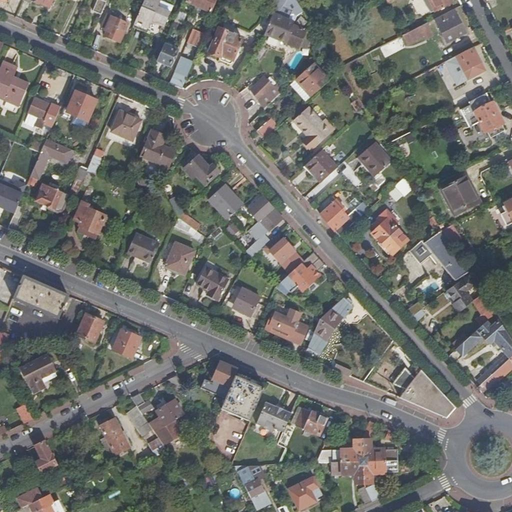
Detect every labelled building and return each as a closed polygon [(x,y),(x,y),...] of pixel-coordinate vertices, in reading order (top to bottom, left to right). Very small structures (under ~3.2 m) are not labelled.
[(97,0),(93,11),(100,15),(106,0),(97,0)] [(156,0),(143,0),(134,24),(147,29),(149,24),(150,21),(154,23),(157,22),(165,25),(170,14),(157,9),(160,1),(156,0)] [(211,11),(215,0),(188,0),(188,2),(211,11)] [(273,16),(264,37),(296,51),(298,51),(299,47),(304,34),(293,26),(297,16),(304,13),(295,0),(288,0),(277,17),(273,16)] [(434,12),(435,13),(451,5),(448,0),(421,0),(422,1),(424,6),(427,10),(431,14),(434,12)] [(173,6),(160,1),(157,9),(170,14),(173,6)] [(465,34),(452,10),(433,20),(445,44),(465,34)] [(103,24),(108,27),(104,37),(120,43),(127,25),(106,16),(103,24)] [(163,29),(165,25),(157,22),(154,23),(150,21),(149,24),(154,26),(155,26),(163,29)] [(418,28),(422,37),(424,40),(431,36),(425,24),(418,28)] [(418,28),(402,36),(406,45),(422,37),(418,28)] [(210,54),(220,58),(221,57),(234,62),(243,40),(220,30),(210,54)] [(157,61),(170,67),(177,50),(164,44),(157,61)] [(459,62),(453,65),(459,76),(465,73),(468,79),(485,71),(473,48),(456,57),(459,62)] [(456,57),(451,60),(453,65),(459,62),(456,57)] [(182,89),(193,63),(181,58),(171,84),(182,89)] [(359,66),(356,60),(339,68),(341,72),(343,75),(359,66)] [(3,62),(2,65),(16,71),(18,68),(3,62)] [(16,71),(2,65),(0,68),(0,99),(19,108),(28,88),(12,81),(14,78),(16,71)] [(308,102),(329,82),(315,66),(293,85),(308,102)] [(12,81),(28,88),(29,85),(14,78),(12,81)] [(263,111),(284,92),(276,82),(274,84),(270,80),(268,81),(264,78),(251,90),(254,95),(253,100),(263,111)] [(474,90),(478,98),(494,90),(490,81),(474,90)] [(308,102),(293,85),(288,89),(293,94),(292,96),(302,106),(308,102)] [(75,93),(66,115),(87,123),(96,102),(75,93)] [(34,122),(51,129),(59,109),(51,105),(50,107),(34,101),(28,114),(36,118),(34,122)] [(327,128),(323,124),(309,108),(294,121),(307,136),(302,141),(310,151),(334,130),(330,126),(327,128)] [(507,137),(509,136),(499,114),(497,115),(494,109),(486,113),(490,119),(480,124),(491,145),(494,144),(497,150),(510,143),(507,137)] [(111,133),(132,142),(140,122),(120,112),(111,133)] [(264,141),(275,131),(268,122),(257,132),(264,141)] [(391,137),(394,143),(401,139),(413,133),(410,127),(391,137)] [(152,131),(141,157),(168,169),(176,153),(161,147),(166,137),(152,131)] [(0,143),(11,148),(13,142),(1,137),(0,140),(0,143)] [(388,146),(392,153),(405,146),(401,139),(394,143),(388,146)] [(40,154),(31,176),(39,179),(49,156),(67,163),(72,151),(46,140),(40,154)] [(374,179),(391,164),(375,145),(357,160),(374,179)] [(304,167),(320,184),(336,169),(321,152),(304,167)] [(183,170),(192,180),(197,176),(205,185),(218,173),(211,165),(208,168),(205,165),(203,166),(196,158),(183,170)] [(408,176),(394,188),(403,198),(415,188),(408,176)] [(33,187),(36,180),(30,177),(27,184),(33,187)] [(441,191),(450,208),(452,207),(457,216),(480,204),(467,177),(441,191)] [(42,184),(35,201),(45,205),(46,208),(57,212),(60,211),(62,212),(69,196),(42,184)] [(223,185),(211,195),(216,201),(218,199),(230,212),(240,203),(223,185)] [(14,214),(18,205),(0,196),(0,213),(9,218),(10,214),(13,216),(14,214)] [(178,219),(183,215),(175,198),(169,201),(178,219)] [(282,219),(262,198),(247,211),(267,233),(282,219)] [(101,224),(105,216),(87,208),(88,205),(81,202),(73,220),(81,224),(80,226),(97,234),(101,224)] [(333,203),(319,216),(338,237),(352,224),(333,203)] [(13,216),(8,229),(15,232),(21,217),(14,214),(13,216)] [(190,228),(196,232),(199,228),(183,215),(178,219),(178,220),(190,228)] [(390,254),(391,256),(407,242),(396,228),(397,227),(392,221),(391,222),(387,218),(380,223),(382,226),(373,234),(379,241),(378,242),(387,254),(390,254)] [(439,226),(434,218),(429,222),(435,230),(439,226)] [(190,228),(178,220),(175,228),(188,233),(190,228)] [(97,234),(80,226),(78,232),(95,239),(97,234)] [(460,259),(443,231),(424,245),(421,242),(407,254),(418,268),(433,256),(454,282),(469,273),(460,259)] [(152,264),(161,245),(136,234),(128,254),(152,264)] [(250,255),(253,258),(265,247),(272,241),(268,236),(253,250),(255,251),(250,255)] [(281,242),(276,237),(272,241),(265,247),(270,252),(269,253),(281,265),(294,254),(290,250),(290,248),(283,240),(281,242)] [(175,244),(165,267),(184,276),(195,252),(175,244)] [(313,253),(287,277),(281,284),(289,295),(290,294),(297,288),(301,293),(303,292),(319,277),(316,273),(324,265),(313,253)] [(183,279),(184,276),(165,267),(163,271),(183,279)] [(207,296),(218,302),(230,281),(206,268),(197,285),(209,291),(207,296)] [(23,277),(4,269),(0,279),(0,284),(17,292),(23,277)] [(278,281),(281,284),(287,277),(285,275),(278,281)] [(457,301),(454,304),(452,306),(459,314),(472,303),(474,302),(469,295),(470,291),(478,287),(470,275),(449,290),(457,301)] [(17,292),(14,300),(58,319),(68,297),(23,277),(17,292)] [(259,297),(241,289),(233,307),(243,311),(242,314),(250,317),(250,316),(258,319),(264,307),(256,303),(259,297)] [(449,290),(445,293),(454,304),(457,301),(449,290)] [(495,315),(483,296),(474,302),(484,318),(487,323),(495,315)] [(345,302),(343,299),(319,321),(307,350),(319,355),(325,342),(322,337),(327,331),(328,332),(331,327),(330,326),(334,321),(338,321),(350,311),(348,309),(352,306),(347,300),(345,302)] [(406,311),(411,316),(420,310),(424,307),(419,301),(406,311)] [(420,310),(411,316),(415,321),(424,315),(420,310)] [(290,341),(301,346),(308,329),(298,324),(301,316),(291,311),(289,315),(286,314),(284,319),(273,314),(266,331),(277,335),(279,330),(283,332),(283,333),(291,337),(290,341)] [(86,316),(78,336),(96,344),(105,324),(86,316)] [(478,322),(481,327),(486,323),(487,323),(484,318),(478,322)] [(511,357),(511,341),(499,322),(489,327),(486,323),(481,327),(466,340),(455,350),(461,357),(482,338),(488,345),(494,341),(506,356),(482,377),(485,380),(508,360),(511,358),(511,357)] [(141,339),(122,331),(113,351),(133,359),(141,339)] [(9,336),(0,332),(0,345),(5,345),(9,336)] [(454,351),(455,350),(466,340),(463,336),(450,346),(454,351)] [(47,389),(42,380),(57,373),(48,355),(20,369),(29,387),(30,387),(34,395),(47,389)] [(511,367),(511,364),(508,360),(485,380),(476,388),(481,393),(495,381),(495,382),(511,367)] [(223,386),(229,389),(235,377),(238,370),(221,363),(212,381),(219,384),(218,386),(222,388),(223,386)] [(333,371),(348,377),(350,372),(335,366),(333,371)] [(392,384),(403,393),(415,377),(404,369),(392,384)] [(415,377),(403,393),(398,399),(445,419),(454,409),(420,371),(415,377)] [(176,376),(169,380),(177,392),(184,388),(176,376)] [(235,377),(229,389),(220,410),(249,423),(264,390),(235,377)] [(511,393),(502,400),(507,401),(511,403),(511,393)] [(131,398),(142,414),(152,407),(148,401),(146,402),(140,394),(131,398)] [(175,401),(157,411),(166,426),(184,415),(175,401)] [(275,430),(283,433),(291,414),(265,403),(256,425),(273,432),(275,430)] [(24,424),(34,419),(27,406),(18,410),(24,424)] [(302,411),(296,426),(319,436),(326,420),(310,413),(310,414),(302,411)] [(145,435),(153,430),(143,415),(135,420),(145,435)] [(115,455),(130,448),(115,419),(101,426),(115,455)] [(366,458),(366,462),(398,461),(398,451),(385,451),(385,449),(372,449),(372,436),(377,426),(369,422),(362,440),(363,458),(366,458)] [(151,444),(158,439),(154,431),(146,436),(151,444)] [(397,442),(400,435),(390,431),(387,438),(397,442)] [(45,440),(35,445),(41,456),(35,459),(41,472),(57,465),(45,440)] [(317,463),(331,463),(359,462),(359,458),(363,458),(362,440),(354,440),(354,449),(322,449),(322,450),(316,463),(317,463)] [(161,459),(170,455),(161,442),(153,447),(161,459)] [(284,453),(279,465),(316,463),(322,450),(314,447),(313,450),(306,447),(304,451),(298,448),(294,458),(284,453)] [(363,467),(364,482),(373,482),(373,474),(385,474),(385,473),(398,473),(398,461),(366,462),(366,467),(363,467)] [(355,482),(364,482),(363,467),(359,467),(359,462),(331,463),(331,475),(354,475),(355,482)] [(235,466),(237,470),(251,498),(263,492),(258,481),(265,477),(260,468),(249,467),(248,468),(247,466),(235,466)] [(300,510),(316,502),(311,491),(318,487),(314,478),(290,489),(300,510)] [(50,494),(67,485),(65,480),(47,489),(50,494)] [(366,489),(373,502),(380,499),(373,486),(366,489)] [(324,498),(318,487),(311,491),(316,502),(324,498)] [(28,505),(42,498),(38,489),(17,499),(22,508),(28,505)] [(366,506),(373,502),(366,489),(359,492),(366,506)] [(53,511),(50,505),(53,504),(52,502),(49,495),(42,498),(28,505),(32,511),(35,511),(36,511),(53,511)] [(9,503),(15,511),(22,508),(17,499),(9,503)] [(63,511),(58,500),(52,502),(53,504),(50,505),(53,511),(63,511)]
